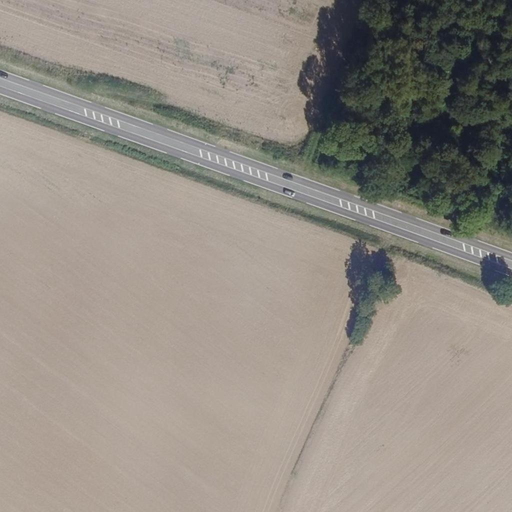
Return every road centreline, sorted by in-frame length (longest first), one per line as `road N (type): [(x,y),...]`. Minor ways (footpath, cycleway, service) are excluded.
road 1 (primary): [(511,257),(0,74)]
road 2 (primary): [(0,89),(511,271)]
